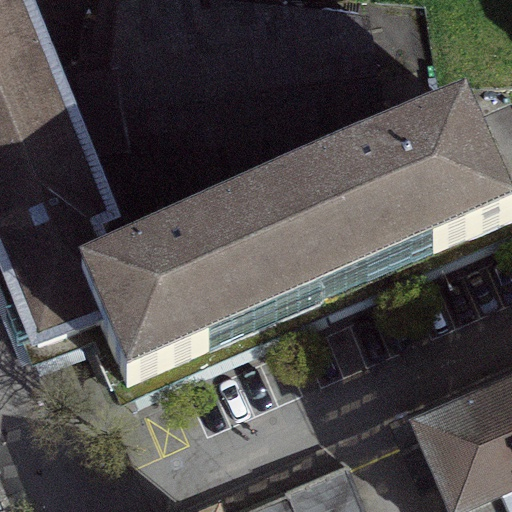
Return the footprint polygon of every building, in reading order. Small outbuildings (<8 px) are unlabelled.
[(0,0),(0,271),(34,356),(98,334),(79,292),(102,282),(86,242),(105,235),(60,124),(43,81),(9,0),(0,0)] [(81,23),(76,69),(43,81),(60,124),(105,235),(124,227),(136,250),(158,240),(158,242),(163,242),(163,238),(201,221),(202,223),(207,222),(206,219),(245,202),(245,204),(250,203),(250,200),(288,183),(289,185),(294,184),(294,181),(332,164),(333,165),(338,165),(337,162),(381,143),(376,115),(362,30),(316,25),(316,21),(309,23),(309,24),(269,19),(268,16),(262,17),(262,19),(221,14),(221,11),(214,12),(214,14),(175,9),(174,6),(167,7),(168,9),(127,4),(127,0),(123,2),(97,1),(95,25),(81,23)] [(98,334),(125,396),(227,351),(318,312),(417,268),(510,227),(464,123),(387,157),(272,207),(102,282),(79,292),(98,334)] [(442,511),(511,511),(511,400),(413,444),(442,511)] [(359,511),(344,473),(283,500),(288,511),(359,511)] [(288,511),(283,500),(255,511),(288,511)]
